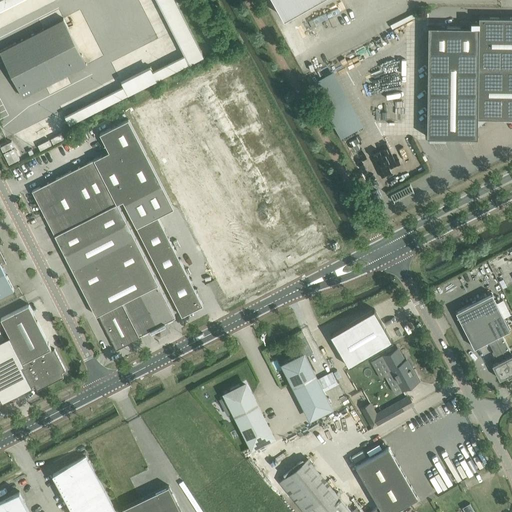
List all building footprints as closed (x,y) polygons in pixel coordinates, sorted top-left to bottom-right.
[(274,0),(284,17),(314,0),(274,0)] [(428,27),(427,138),(429,138),(429,143),(446,144),(446,138),(478,138),(478,128),(478,117),(489,117),(511,117),(511,16),(479,16),(479,21),(471,21),(471,28),(428,27)] [(45,85),(22,39),(0,50),(23,97),(45,85)] [(203,56),(199,47),(184,54),(189,63),(203,56)] [(334,71),(311,83),(340,139),(363,127),(334,71)] [(100,156),(137,227),(182,316),(203,305),(158,216),(174,208),(129,119),(100,134),(109,151),(100,156)] [(7,163),(18,159),(13,148),(3,152),(7,163)] [(175,317),(149,266),(95,158),(32,190),(96,315),(98,314),(116,349),(141,336),(140,334),(175,317)] [(0,296),(14,289),(0,261),(0,258),(4,257),(0,248),(0,296)] [(503,300),(497,303),(492,292),(456,311),(474,348),(489,340),(499,360),(492,364),(500,379),(508,374),(508,376),(509,375),(511,374),(511,373),(511,372),(511,353),(502,334),(511,329),(505,317),(501,310),(507,307),(503,300)] [(10,335),(14,344),(0,351),(0,394),(2,399),(3,400),(32,385),(32,386),(35,384),(37,389),(63,376),(62,373),(63,371),(65,370),(55,348),(52,350),(29,304),(1,318),(10,335)] [(374,309),(330,335),(349,366),(393,341),(374,309)] [(305,336),(298,340),(301,347),(308,344),(305,336)] [(403,387),(417,379),(407,360),(405,361),(398,349),(385,356),(392,369),(403,387)] [(293,357),(289,359),(290,362),(285,364),(293,382),(298,379),(302,386),(297,388),(311,416),(330,406),(316,379),(314,380),(311,373),(312,372),(303,355),(300,357),(298,354),(294,357),(293,356),(293,357)] [(316,378),(322,389),(337,382),(331,370),(316,378)] [(232,391),(227,394),(228,396),(235,411),(240,408),(245,417),(240,420),(253,445),(272,436),(259,410),(257,411),(253,402),(254,401),(246,384),(240,387),(239,384),(231,388),(232,391)] [(371,402),(361,408),(368,421),(372,427),(386,419),(404,409),(399,401),(377,413),(371,402)] [(390,511),(417,496),(388,446),(356,465),(383,511),(390,511)] [(67,499),(72,509),(74,508),(76,511),(115,511),(85,455),(53,473),(58,482),(60,481),(69,498),(67,499)] [(304,511),(352,511),(308,458),(280,481),(304,511)] [(182,511),(176,501),(172,492),(169,485),(122,507),(124,511),(182,511)] [(0,511),(28,511),(23,501),(24,500),(19,491),(0,500),(0,511)] [(475,511),(470,503),(463,507),(466,511),(475,511)]
